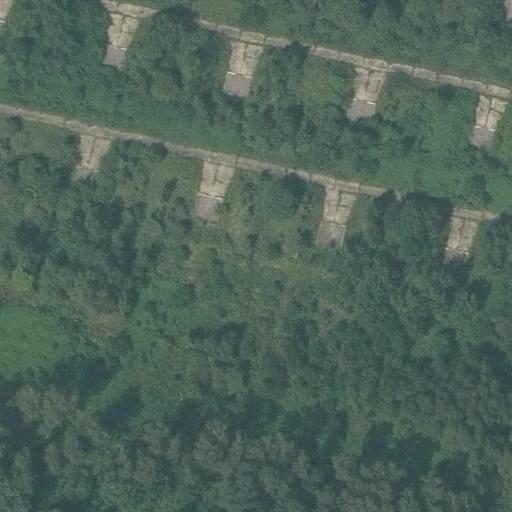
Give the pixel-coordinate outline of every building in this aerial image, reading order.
[(511,0),(501,0),(497,23),(511,26),(511,0)] [(0,44),(4,45),(9,19),(0,16),(0,44)] [(98,66),(126,73),(132,47),(104,40),(98,66)] [(221,94),(250,100),(256,73),(227,67),(221,94)] [(347,122),(375,125),(378,100),(350,96),(347,122)] [(472,122),(466,148),(494,155),(500,129),(472,122)] [(94,190),(100,169),(76,162),(70,183),(94,190)] [(221,221),(224,194),(196,190),(193,217),(221,221)] [(317,244),(344,248),(348,222),(321,218),(317,244)] [(445,244),(438,269),(466,277),(473,252),(445,244)]
